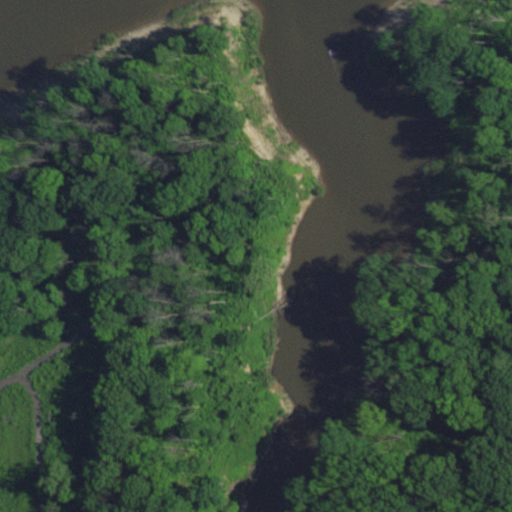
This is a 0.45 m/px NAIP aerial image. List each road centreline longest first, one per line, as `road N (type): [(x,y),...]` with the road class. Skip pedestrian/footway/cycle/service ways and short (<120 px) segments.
road 1 (residential): [(24,369),(43,511)]
road 2 (residential): [(0,385),(109,294)]
